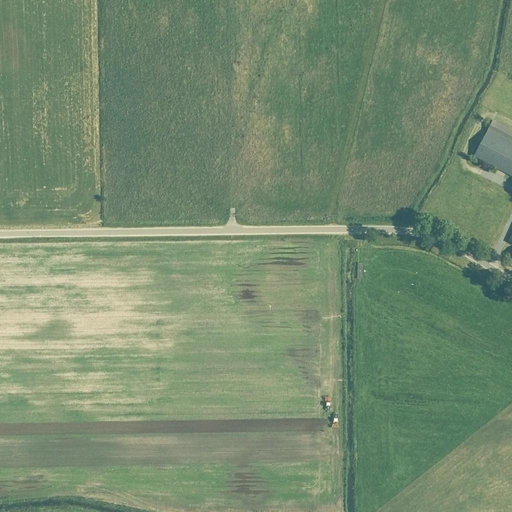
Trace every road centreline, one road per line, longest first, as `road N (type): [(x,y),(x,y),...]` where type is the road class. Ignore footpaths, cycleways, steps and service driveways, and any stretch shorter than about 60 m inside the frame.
road 1 (unclassified): [(0,235),(398,230),(441,240),(511,279)]
road 2 (track): [(331,230),(382,0)]
